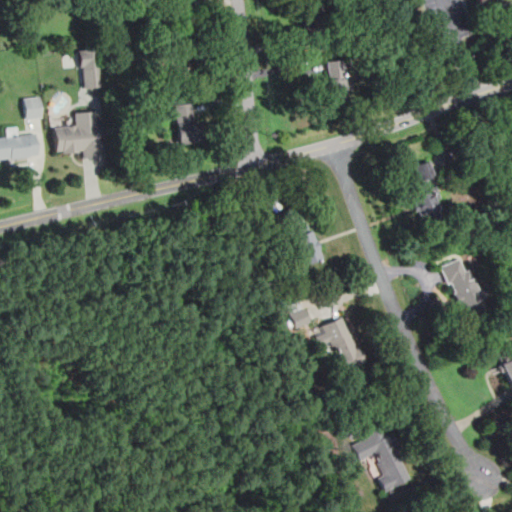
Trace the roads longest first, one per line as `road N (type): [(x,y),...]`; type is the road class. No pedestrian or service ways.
road 1 (residential): [(0,227),(297,155),(511,81)]
road 2 (residential): [(335,144),(375,266),(441,414),(482,478)]
road 3 (residential): [(255,165),(235,0)]
